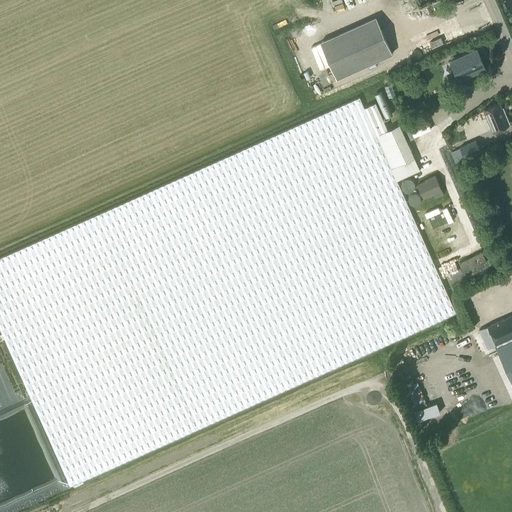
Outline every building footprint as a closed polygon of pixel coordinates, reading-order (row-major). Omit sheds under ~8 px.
[(330,81),(337,78),(392,53),(376,17),(321,41),(333,68),(326,71),(330,81)] [(485,67),(476,48),(451,60),(459,78),(485,67)] [(384,86),(389,97),(395,95),(391,84),(384,86)] [(391,167),(376,134),(364,106),(359,96),(0,257),(0,327),(70,485),(456,312),(396,179),(391,167)] [(376,134),(388,129),(383,118),(376,101),(364,106),(376,134)] [(498,102),(484,108),(487,116),(493,130),(509,123),(505,114),(504,114),(498,102)] [(391,167),(414,157),(415,157),(400,124),(388,129),(376,134),(391,167)] [(456,161),(465,157),(480,150),(476,140),(460,147),(451,151),(456,161)] [(391,167),(396,179),(419,169),(414,157),(391,167)] [(436,198),(444,194),(435,175),(425,179),(425,180),(416,184),(423,199),(434,194),(436,198)] [(511,314),(479,329),(488,349),(495,345),(511,337),(511,314)] [(511,337),(495,345),(511,382),(511,337)]
